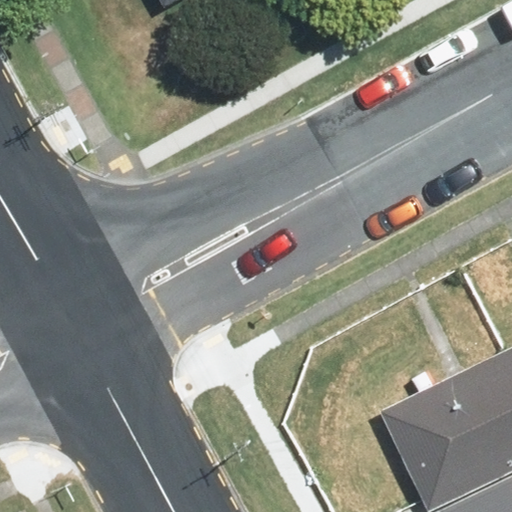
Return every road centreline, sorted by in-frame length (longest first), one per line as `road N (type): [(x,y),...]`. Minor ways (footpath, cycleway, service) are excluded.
road 1 (residential): [(71,320),(511,79)]
road 2 (secondary): [(71,320),(173,511)]
road 3 (secondary): [(0,190),(71,320)]
